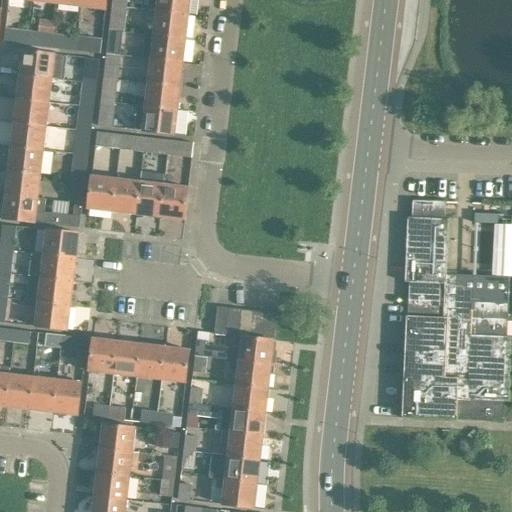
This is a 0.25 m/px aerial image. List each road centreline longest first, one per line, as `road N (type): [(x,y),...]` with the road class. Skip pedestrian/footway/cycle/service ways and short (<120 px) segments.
road 1 (residential): [(207,253),(224,0)]
road 2 (tertiary): [(327,511),(348,277)]
road 3 (residential): [(511,148),(364,140)]
road 4 (residential): [(348,277),(223,264),(207,253)]
road 5 (tertiary): [(364,140),(380,0)]
road 6 (tertiary): [(348,277),(364,140)]
